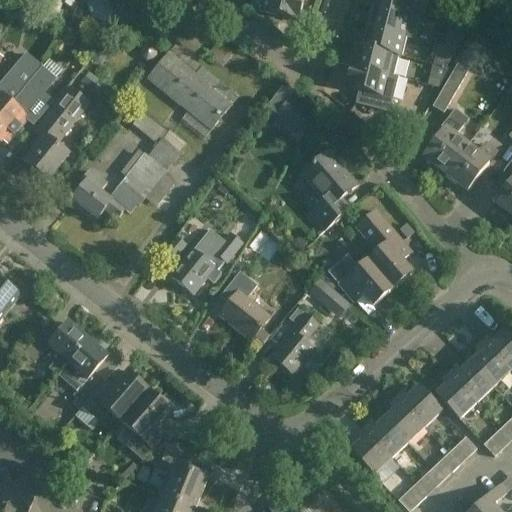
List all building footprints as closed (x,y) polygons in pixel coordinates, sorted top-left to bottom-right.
[(300,0),(264,0),(261,13),(299,23),(304,1),(300,0)] [(414,0),(374,0),(372,9),(410,18),(410,17),(414,0)] [(410,18),(372,9),(367,28),(405,38),(405,39),(414,41),(419,20),(410,17),(410,18)] [(15,22),(22,26),(26,26),(31,18),(21,12),(15,22)] [(473,17),(465,15),(462,27),(470,29),(473,17)] [(367,28),(362,47),(362,48),(400,58),(405,39),(405,38),(367,28)] [(453,29),(452,37),(463,40),(465,32),(453,29)] [(362,47),(357,46),(351,68),(393,78),(394,77),(398,58),(399,59),(400,58),(362,48),(362,47)] [(215,92),(221,85),(174,47),(147,81),(187,113),(180,122),(204,142),(233,106),(215,92)] [(156,51),(151,48),(145,48),(142,52),(143,58),(147,62),(153,61),(156,57),(156,51)] [(0,119),(42,70),(26,56),(0,87),(0,119)] [(447,61),(435,58),(433,66),(445,69),(447,61)] [(455,65),(430,108),(442,114),(466,72),(455,65)] [(393,78),(351,68),(346,89),(359,93),(356,105),(389,114),(398,79),(394,77),(393,78)] [(54,80),(42,70),(0,119),(0,143),(1,144),(13,130),(22,137),(39,117),(30,109),(54,80)] [(99,81),(90,73),(81,84),(91,92),(99,81)] [(442,82),(430,79),(428,87),(440,90),(442,82)] [(45,140),(26,164),(48,181),(68,157),(56,147),(89,106),(69,90),(36,132),(45,140)] [(291,117),(302,124),(310,113),(291,99),(276,120),(285,126),(291,117)] [(446,177),(468,148),(455,138),(468,122),(455,111),(429,145),(432,148),(423,159),(446,177)] [(158,146),(162,141),(168,133),(169,132),(144,112),(133,126),(158,146)] [(187,148),(168,133),(162,141),(181,155),(187,148)] [(162,141),(158,146),(149,158),(139,152),(120,175),(127,180),(109,202),(123,213),(125,211),(131,216),(138,207),(139,208),(145,200),(157,209),(175,185),(164,176),(181,155),(162,141)] [(478,156),(468,148),(446,177),(468,193),(496,155),(485,146),(478,156)] [(328,155),(302,177),(324,203),(310,215),(325,234),(350,212),(341,202),(357,188),(328,155)] [(55,202),(73,173),(64,167),(46,196),(55,202)] [(123,213),(109,202),(100,195),(107,186),(90,173),(80,186),(83,188),(73,201),(97,221),(105,211),(117,221),(123,213)] [(511,217),(511,183),(495,205),(511,217)] [(382,261),(393,252),(402,244),(376,213),(356,230),(377,254),(376,254),(382,261)] [(415,234),(408,226),(402,232),(409,239),(415,234)] [(246,246),(230,234),(214,254),(226,266),(229,268),(246,246)] [(260,251),(266,241),(257,235),(250,246),(260,251)] [(226,266),(214,254),(206,246),(197,256),(191,252),(170,278),(193,297),(207,280),(213,286),(221,276),(220,275),(226,266)] [(376,254),(368,262),(393,291),(412,275),(393,252),(382,261),(376,254)] [(393,291),(368,262),(358,270),(347,257),(328,274),(346,296),(356,287),(373,308),(393,291)] [(320,278),(308,293),(330,310),(342,297),(320,278)] [(236,279),(220,299),(229,307),(220,318),(251,343),(270,320),(246,301),(253,293),(236,279)] [(0,283),(0,322),(19,299),(0,283)] [(291,334),(305,345),(320,327),(298,310),(289,322),(296,328),(291,334)] [(63,372),(89,342),(85,339),(87,338),(78,330),(77,332),(69,325),(55,340),(45,331),(24,355),(35,364),(47,350),(48,350),(49,349),(60,358),(49,371),(58,379),(63,372)] [(483,344),(511,373),(511,372),(511,342),(503,333),(493,343),(489,338),(483,344)] [(305,345),(291,334),(271,359),(294,378),(315,352),(305,345)] [(63,372),(58,379),(76,394),(73,397),(85,408),(105,384),(94,375),(108,359),(100,352),(101,350),(92,343),(91,344),(89,342),(63,372)] [(479,356),(471,364),(495,388),(511,373),(483,344),(475,351),(479,356)] [(456,369),(449,375),(477,405),(495,388),(471,364),(460,374),(456,369)] [(477,405),(449,375),(442,382),(446,387),(436,396),(460,422),(477,405)] [(105,384),(85,408),(82,410),(99,425),(109,413),(123,425),(149,395),(127,376),(114,392),(105,384)] [(404,394),(398,399),(426,429),(442,414),(418,389),(408,398),(404,394)] [(170,413),(149,395),(123,425),(135,436),(125,447),(142,462),(165,436),(156,428),(170,413)] [(426,429),(398,399),(390,407),(394,412),(385,420),(408,445),(426,429)] [(370,425),(364,431),(392,461),(408,445),(385,420),(375,430),(370,425)] [(511,420),(501,430),(511,441),(511,420)] [(511,442),(511,441),(501,430),(484,447),(495,459),(511,442)] [(392,461),(364,431),(356,438),(361,443),(351,452),(374,477),(392,461)] [(466,440),(450,455),(461,466),(477,452),(466,440)] [(163,498),(195,511),(207,481),(188,473),(193,460),(167,449),(162,463),(175,468),(163,498)] [(450,455),(433,471),(444,483),(461,466),(450,455)] [(0,492),(3,494),(14,489),(12,485),(6,470),(0,472),(0,492)] [(433,471),(416,487),(427,498),(444,483),(433,471)] [(497,511),(493,507),(511,489),(511,476),(499,488),(473,511),(497,511)] [(27,479),(12,485),(14,489),(3,494),(8,504),(19,500),(27,503),(30,508),(35,497),(27,479)] [(412,511),(427,498),(416,487),(399,503),(406,511),(412,511)] [(194,511),(195,511),(163,498),(157,511),(194,511)]
